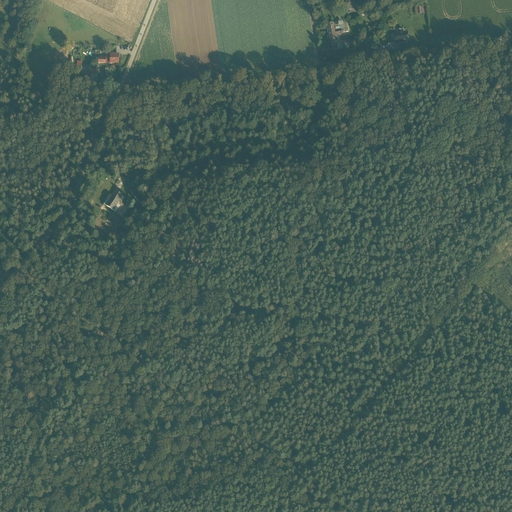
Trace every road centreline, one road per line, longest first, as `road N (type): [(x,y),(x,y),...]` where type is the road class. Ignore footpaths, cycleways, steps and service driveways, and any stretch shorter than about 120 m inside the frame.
road 1 (track): [(267,463),(18,268)]
road 2 (unclassified): [(18,268),(71,200),(154,0)]
road 3 (track): [(36,248),(294,311)]
road 4 (track): [(317,62),(119,90)]
road 5 (track): [(422,340),(511,235)]
road 6 (track): [(294,311),(422,340)]
road 7 (track): [(422,340),(344,432)]
